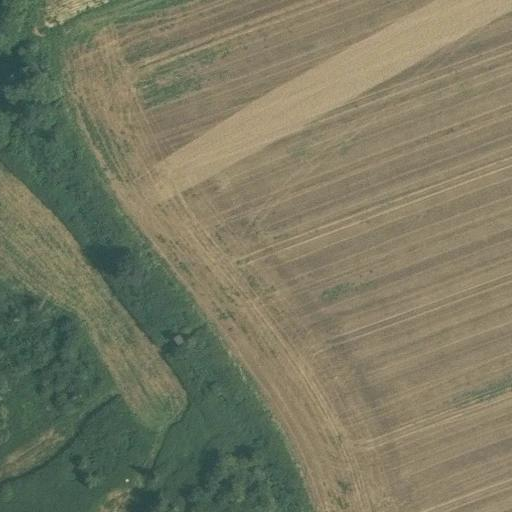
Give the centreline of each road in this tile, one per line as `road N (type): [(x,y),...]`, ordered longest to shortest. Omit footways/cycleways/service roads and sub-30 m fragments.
road 1 (track): [(18,0),(72,158),(169,309),(239,385),(274,441),(303,511)]
road 2 (track): [(161,0),(39,47)]
